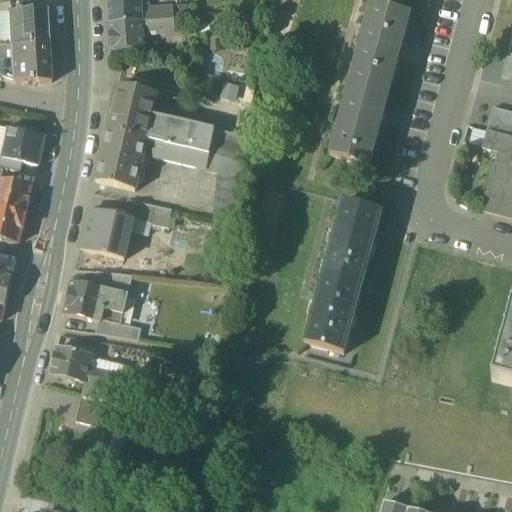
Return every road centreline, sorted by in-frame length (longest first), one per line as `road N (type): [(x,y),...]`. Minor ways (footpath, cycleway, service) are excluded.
road 1 (tertiary): [(76,113),(0,463)]
road 2 (residential): [(511,252),(455,237),(437,224),(433,205),(476,0)]
